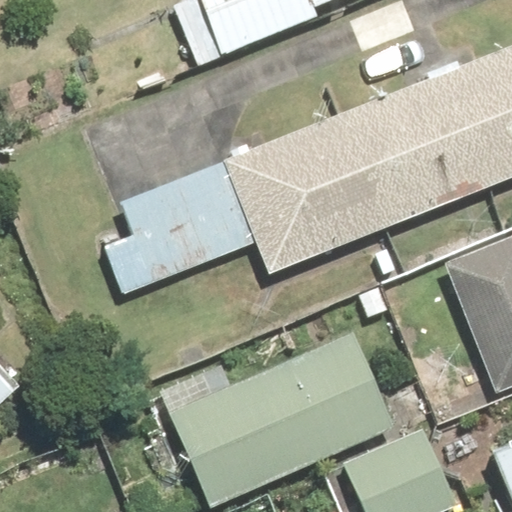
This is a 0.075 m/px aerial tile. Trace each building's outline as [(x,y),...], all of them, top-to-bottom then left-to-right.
[(194,0),(220,59),(357,0),(194,0)] [(511,43),(238,159),(304,313),(511,225),(511,43)] [(259,243),(228,165),(123,208),(135,237),(104,249),(124,298),(259,243)] [(511,244),(454,268),(511,412),(511,244)] [(175,418),(213,511),(227,511),(352,463),(377,511),(463,511),(371,340),(175,418)] [(511,446),(497,452),(511,490),(511,446)]
